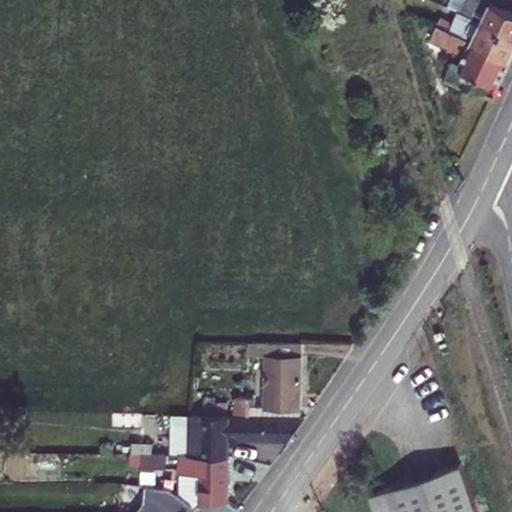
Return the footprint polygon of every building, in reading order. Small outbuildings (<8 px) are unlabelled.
[(511,35),(511,0),(451,0),(461,4),(457,13),(511,35)] [(510,62),(511,58),(511,35),(457,13),(452,26),(443,21),(439,28),(510,62)] [(499,89),(510,62),(439,28),(431,23),(425,38),(464,57),(460,65),(458,63),(451,78),(476,90),(481,80),(499,89)] [(267,355),(265,405),(245,405),(245,396),(230,395),(230,415),(300,416),(302,344),(250,343),(249,355),(267,355)] [(201,460),(202,415),(182,415),(181,458),(201,460)] [(202,415),(201,460),(230,460),(230,449),(238,442),(286,442),(305,416),(300,416),(230,415),(202,415)] [(145,460),(144,481),(160,482),(160,463),(170,463),(170,449),(155,448),(155,441),(137,441),(137,460),(145,460)] [(190,507),(187,511),(236,511),(238,510),(228,503),(230,460),(201,460),(181,458),(180,502),(190,507)] [(478,511),(462,460),(370,491),(377,511),(478,511)]
